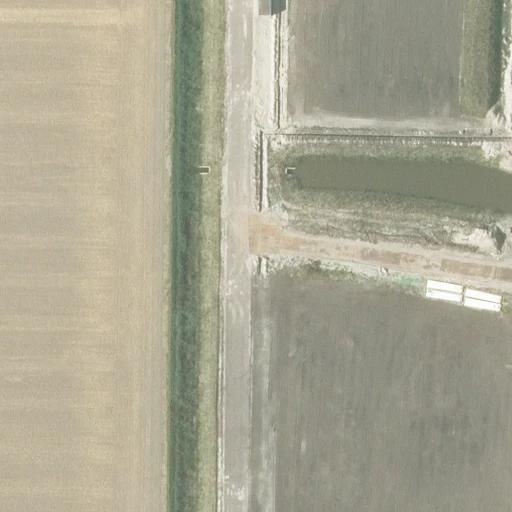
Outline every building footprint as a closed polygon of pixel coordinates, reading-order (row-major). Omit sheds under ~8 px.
[(287,0),(287,16),(326,16),(326,8),(326,2),(338,2),(338,0),(287,0)] [(287,16),(287,37),(326,38),(326,24),(338,24),(338,16),(326,16),(287,16)] [(458,34),(458,42),(470,42),(509,42),(510,20),(471,19),(471,34),(458,34)] [(287,37),(287,60),(325,61),(326,46),(338,46),(338,38),(326,38),(287,37)] [(458,56),(458,64),(470,64),(509,64),(509,42),(470,42),(470,56),(458,56)] [(458,78),(458,86),(470,86),(509,86),(509,64),(470,64),(470,78),(458,78)] [(286,89),(286,128),(309,129),(309,90),(309,78),(301,77),(301,90),(286,89)] [(309,90),(309,129),(330,129),(331,90),(331,78),(323,78),(323,90),(309,90)] [(331,90),(330,129),(352,129),(353,90),(353,78),(345,78),(345,90),(331,90)] [(353,90),(352,129),(374,129),(374,90),(375,78),(367,78),(366,90),(353,90)] [(374,90),(374,129),(396,130),(396,91),(382,91),(383,78),(375,78),(374,90)] [(396,91),(396,130),(418,130),(418,91),(404,91),(404,79),(396,79),(396,91)] [(418,91),(418,130),(441,130),(441,91),(426,91),(426,79),(418,79),(418,91)] [(458,86),(458,94),(470,94),(470,108),(509,108),(509,86),(470,86),(458,86)] [(458,107),(458,115),(470,116),(470,130),(508,131),(509,108),(470,108),(458,107)] [(280,275),(280,298),(323,299),(324,277),(335,277),(335,264),(310,263),(310,276),(280,275)] [(396,324),(395,349),(409,349),(409,337),(429,337),(429,338),(431,338),(431,294),(430,294),(408,294),(408,324),(396,324)] [(431,294),(431,338),(452,338),(452,349),(465,350),(466,324),(453,324),(454,294),(431,294)] [(280,298),(280,299),(280,321),(309,321),(309,333),(334,334),(335,320),(323,320),(323,300),(323,299),(280,298)] [(279,357),(279,377),(279,380),(322,381),(322,359),(334,359),(334,346),(309,345),(309,358),(279,357)] [(279,380),(279,403),(308,403),(308,415),(334,416),(334,402),(322,402),(322,381),(279,380)] [(278,439),(278,459),(278,462),(321,463),(321,441),(333,441),(333,428),(308,427),(308,440),(278,439)] [(278,462),(278,485),(308,485),(307,497),(333,498),(333,484),(321,484),(321,463),(278,462)]
